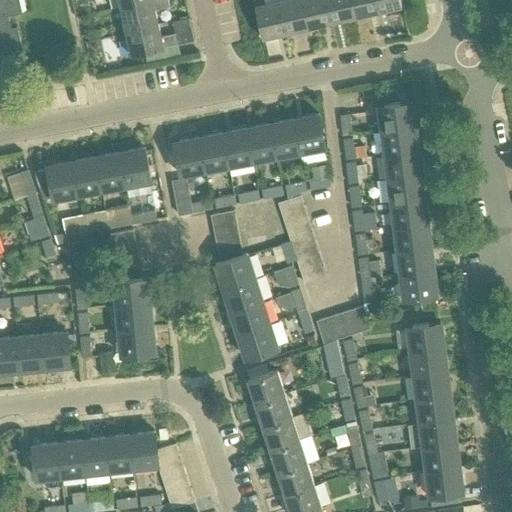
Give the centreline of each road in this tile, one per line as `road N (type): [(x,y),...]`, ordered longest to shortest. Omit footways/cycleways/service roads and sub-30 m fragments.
road 1 (residential): [(0,407),(173,392),(198,413),(230,511)]
road 2 (residential): [(503,511),(473,279),(478,261),(502,238)]
road 3 (residential): [(224,89),(467,52)]
road 4 (residential): [(0,135),(224,89)]
road 5 (residential): [(502,238),(467,52)]
